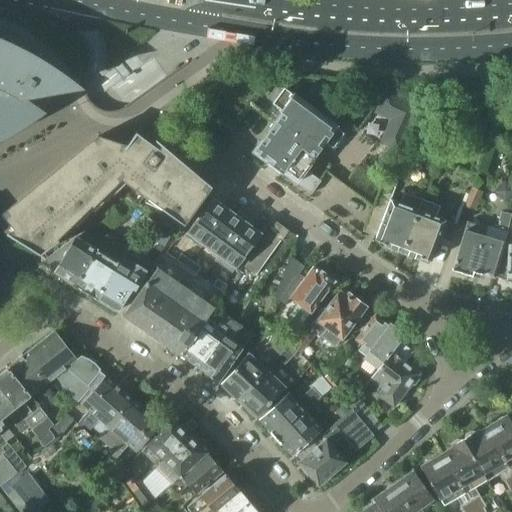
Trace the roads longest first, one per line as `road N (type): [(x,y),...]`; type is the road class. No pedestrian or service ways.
road 1 (residential): [(0,339),(44,300),(152,370),(308,511)]
road 2 (residential): [(427,307),(218,152)]
road 3 (secondary): [(253,34),(392,49),(511,44)]
road 4 (secondary): [(511,5),(411,10),(280,0)]
road 5 (residential): [(317,511),(441,402)]
road 6 (unclassified): [(193,24),(87,101)]
road 7 (secondary): [(71,0),(193,24)]
